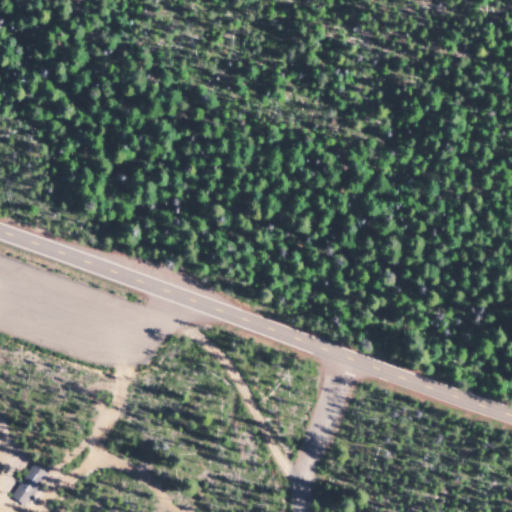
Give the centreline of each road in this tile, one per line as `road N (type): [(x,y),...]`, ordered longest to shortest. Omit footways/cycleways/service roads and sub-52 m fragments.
road 1 (secondary): [(511,413),(340,360),(0,235)]
road 2 (residential): [(302,511),(317,426),(340,360)]
